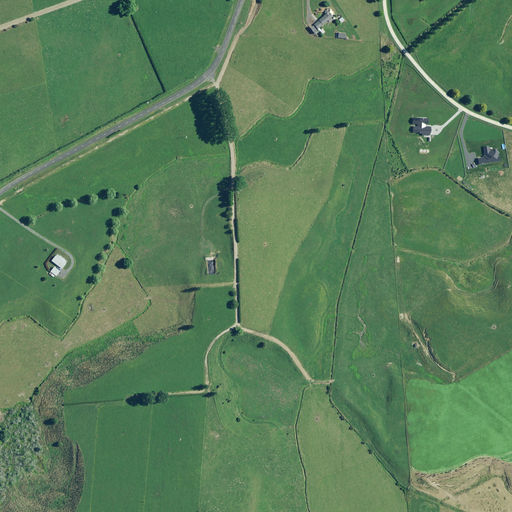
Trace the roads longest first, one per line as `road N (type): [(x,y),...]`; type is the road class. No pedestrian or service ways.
road 1 (unclassified): [(241,0),(205,76),(0,191)]
road 2 (unknown): [(385,0),(395,35),(439,89),(511,127)]
